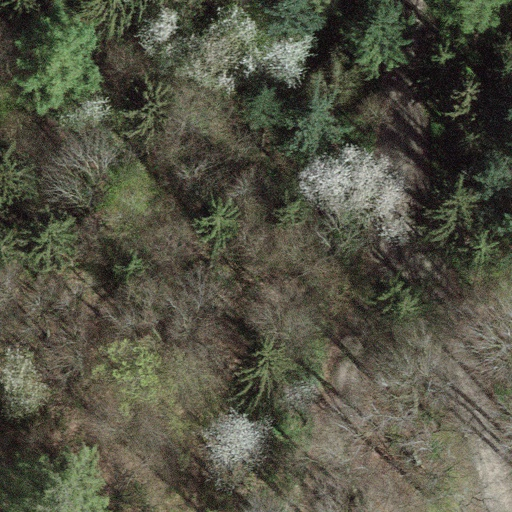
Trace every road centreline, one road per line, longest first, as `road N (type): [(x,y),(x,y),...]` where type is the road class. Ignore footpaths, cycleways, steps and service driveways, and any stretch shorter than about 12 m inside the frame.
road 1 (track): [(318,511),(381,353),(429,0)]
road 2 (track): [(393,247),(511,511)]
